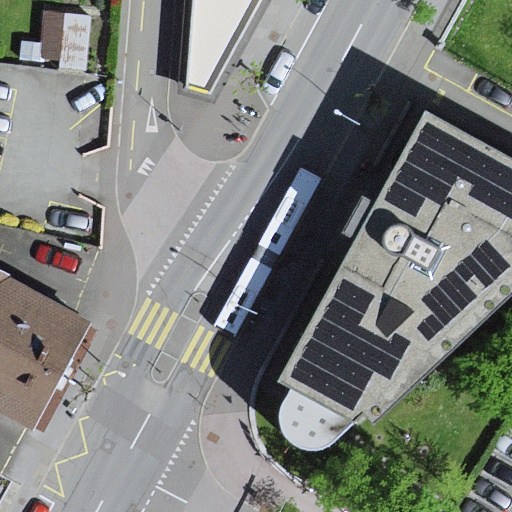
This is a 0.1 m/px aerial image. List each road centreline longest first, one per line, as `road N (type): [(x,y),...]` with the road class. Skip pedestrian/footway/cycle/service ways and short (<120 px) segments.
road 1 (tertiary): [(234,240),(374,0)]
road 2 (residential): [(158,0),(149,138),(159,174),(180,206),(234,240)]
road 3 (tertiary): [(120,463),(234,240)]
